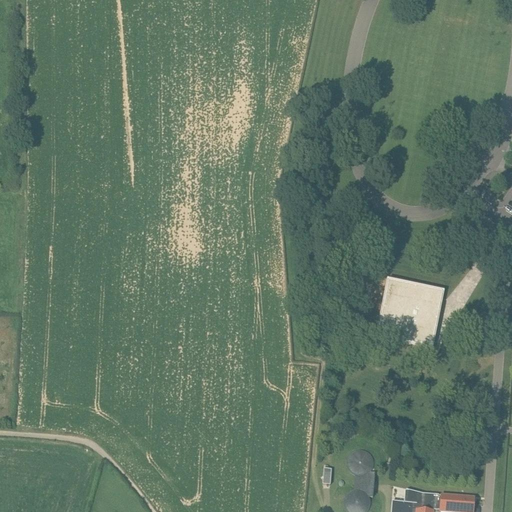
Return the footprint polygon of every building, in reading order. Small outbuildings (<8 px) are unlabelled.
[(427,341),(435,297),(391,288),(383,332),(427,341)] [(492,391),(492,372),(480,372),(479,391),(492,391)] [(466,377),(466,388),(478,388),(478,377),(466,377)] [(478,403),(491,403),(491,392),(479,392),(478,403)] [(367,498),(371,499),(372,499),(374,474),(369,473),(371,471),(372,469),(372,466),(372,464),(372,462),(371,459),(370,457),(368,455),(366,454),(364,453),(362,452),(359,452),(357,452),(355,453),(352,454),(351,456),(349,458),(348,460),(347,462),(347,465),(347,467),(347,469),(349,472),(350,474),(352,475),(354,477),(353,492),(349,494),(347,496),(346,498),(344,500),(344,502),(343,505),(344,507),(344,509),(345,511),(366,511),(368,511),(369,508),(369,506),(369,504),(369,501),(367,498)] [(330,486),(331,470),(323,469),(322,485),(330,486)] [(405,503),(392,502),(391,511),(416,511),(417,511),(431,511),(432,511),(433,511),(438,511),(439,511),(440,496),(422,495),(407,491),(406,503),(405,503)] [(440,496),(439,511),(438,511),(473,511),(474,499),(440,496)]
